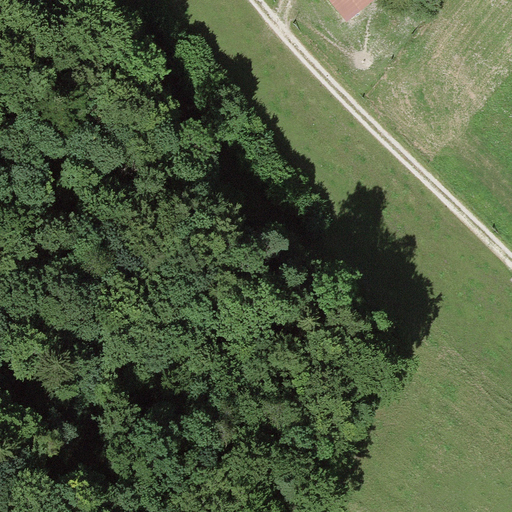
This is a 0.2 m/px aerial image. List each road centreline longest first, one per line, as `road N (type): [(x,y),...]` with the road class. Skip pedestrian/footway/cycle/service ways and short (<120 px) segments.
road 1 (track): [(511,265),(442,203),(250,0)]
road 2 (track): [(181,511),(84,405),(0,337)]
